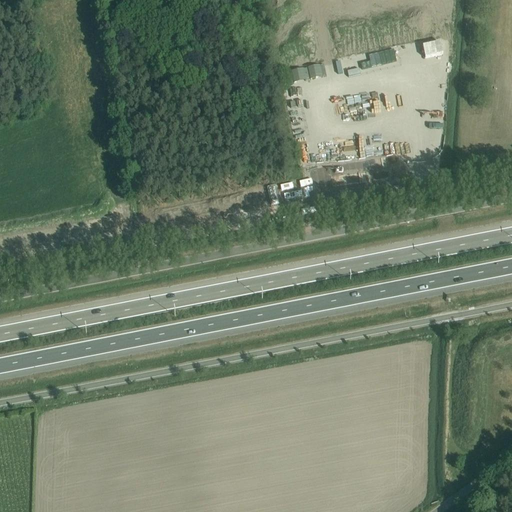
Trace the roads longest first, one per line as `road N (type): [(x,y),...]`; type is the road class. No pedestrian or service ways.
road 1 (tertiary): [(511,199),(0,300)]
road 2 (motorway): [(0,366),(511,266)]
road 3 (motorway): [(511,235),(0,334)]
road 4 (unclassified): [(511,305),(0,401)]
